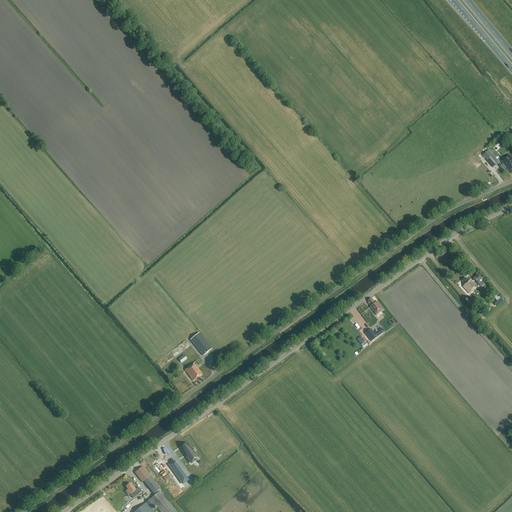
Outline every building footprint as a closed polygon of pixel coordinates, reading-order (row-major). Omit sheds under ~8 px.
[(493,155),(486,161),(493,168),(499,163),(493,155)] [(511,158),(509,155),(501,162),(508,170),(509,170),(511,173),(511,158)] [(472,281),(471,280),(470,281),(467,278),(466,279),(465,278),(462,281),(465,285),(463,287),(470,294),(477,287),(474,283),(476,281),(478,284),(483,280),(479,275),(474,279),(474,280),(472,281)] [(375,303),(371,299),(368,302),(369,303),(368,304),(370,307),(376,315),(378,313),(381,318),(385,316),(381,311),(383,309),(377,302),(375,303)] [(385,332),(382,328),(374,334),(371,329),(365,334),(371,342),(385,332)] [(199,333),(190,340),(203,356),(211,349),(199,333)] [(180,364),(195,352),(192,349),(177,361),(180,364)] [(193,381),(202,374),(193,363),(184,370),(193,381)] [(187,444),(182,448),(184,451),(183,452),(185,455),(186,455),(187,457),(186,457),(189,461),(196,457),(187,444)] [(174,461),(169,465),(172,470),(182,485),(188,480),(178,466),(174,461)] [(141,483),(149,477),(142,467),(134,473),(136,475),(141,483)] [(163,493),(150,477),(144,482),(154,495),(159,492),(160,493),(150,500),(147,504),(147,503),(136,511),(153,511),(151,509),(155,506),(160,511),(176,511),(161,495),(163,493)] [(128,490),(126,491),(129,496),(130,494),(133,499),(138,495),(135,490),(130,484),(126,487),(128,490)]
